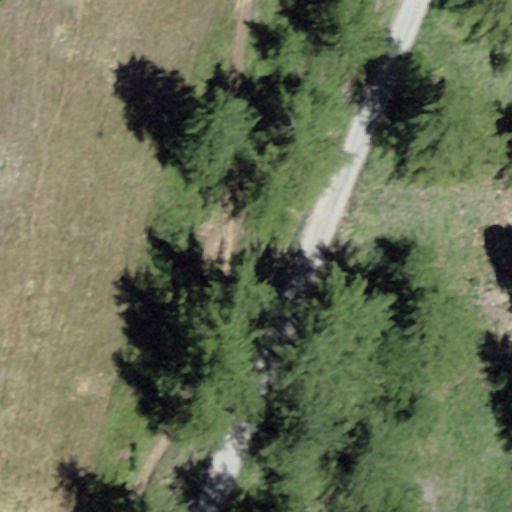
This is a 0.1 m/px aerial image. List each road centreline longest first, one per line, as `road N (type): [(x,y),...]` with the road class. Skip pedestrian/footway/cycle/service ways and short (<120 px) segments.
road 1 (track): [(414,0),(209,511)]
road 2 (track): [(229,294),(230,70),(241,0)]
road 3 (track): [(134,511),(186,377),(229,294)]
